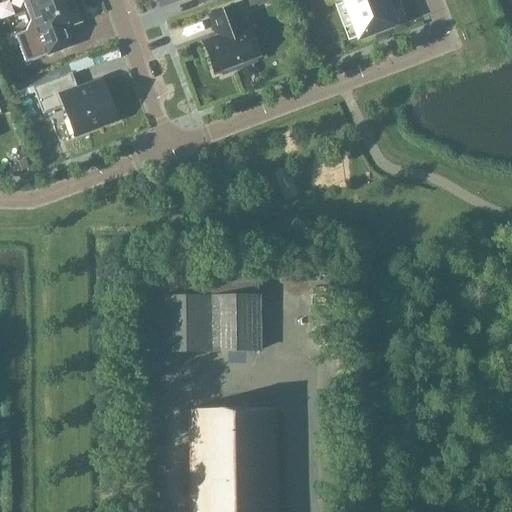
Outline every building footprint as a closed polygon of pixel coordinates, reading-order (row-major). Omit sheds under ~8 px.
[(1,0),(2,1),(4,0),(18,0),(22,2),(26,12),(56,0),(1,0)] [(76,7),(73,5),(70,0),(56,0),(26,12),(29,21),(25,31),(14,35),(25,63),(48,54),(48,55),(71,46),(64,27),(68,29),(74,26),(75,23),(79,22),(78,18),(79,15),(76,7)] [(78,0),(83,21),(97,17),(92,0),(78,0)] [(323,0),(336,45),(354,40),(342,0),(323,0)] [(349,0),(363,35),(376,30),(377,34),(389,29),(388,25),(392,24),(382,0),(349,0)] [(246,25),(241,27),(234,7),(209,16),(217,37),(202,42),(214,73),(220,71),(221,75),(236,70),(234,66),(258,56),(246,25)] [(101,80),(76,89),(70,73),(32,87),(42,115),(63,107),(74,137),(116,121),(101,80)] [(210,351),(260,351),(259,296),(258,296),(257,268),(128,271),(129,352),(160,352),(160,353),(210,352),(210,351)] [(276,511),(275,411),(188,412),(190,511),(276,511)]
